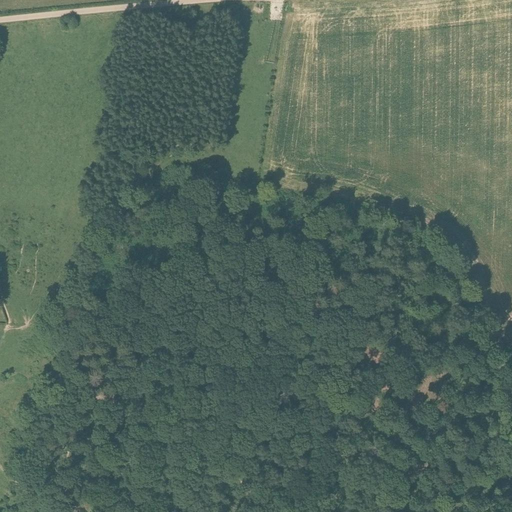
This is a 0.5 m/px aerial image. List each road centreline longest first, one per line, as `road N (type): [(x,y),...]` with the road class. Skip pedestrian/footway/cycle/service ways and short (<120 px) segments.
road 1 (track): [(96,395),(88,369),(144,250),(153,206),(240,207),(435,340),(511,328)]
road 2 (unclassified): [(0,20),(204,0)]
